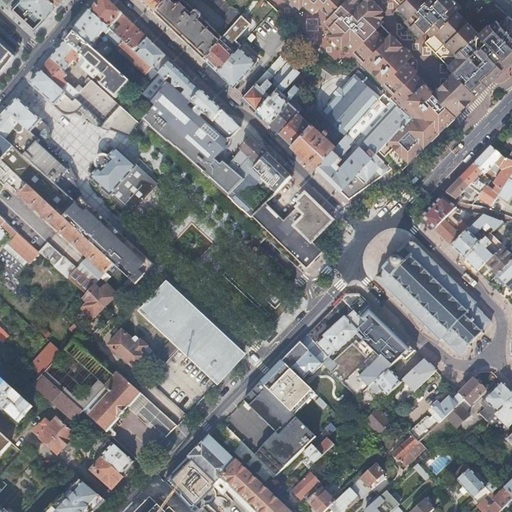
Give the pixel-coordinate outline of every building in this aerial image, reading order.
[(1,0),(30,27),(40,27),(57,6),(50,0),(1,0)] [(107,0),(100,0),(90,12),(135,53),(139,49),(148,39),(107,0)] [(143,0),(154,10),(163,0),(143,0)] [(178,33),(203,57),(224,34),(202,15),(203,13),(201,11),(198,8),(196,7),(194,8),(185,0),(180,0),(177,3),(173,0),(163,0),(154,10),(178,33)] [(201,0),(231,26),(241,15),(234,8),(225,0),(201,0)] [(303,0),(305,2),(316,12),(322,6),(327,0),(303,0)] [(327,0),(322,6),(326,9),(333,16),(347,0),(327,0)] [(354,52),(397,92),(392,98),(412,115),(381,149),(393,160),(390,163),(390,164),(397,170),(459,111),(436,89),(419,72),(419,62),(381,24),(380,7),(373,0),(365,0),(364,2),(361,0),(347,0),(333,16),(327,22),(337,32),(347,41),(356,49),(354,52)] [(428,29),(433,33),(427,40),(455,70),(477,92),(504,65),(511,57),(511,16),(508,13),(495,26),(490,22),(480,31),(459,9),(462,6),(456,0),(446,0),(445,0),(414,0),(407,8),(405,10),(411,15),(415,20),(412,23),(422,34),(428,29)] [(90,12),(73,32),(92,47),(104,32),(107,35),(121,47),(123,53),(149,73),(156,65),(139,49),(135,53),(90,12)] [(224,34),(203,57),(217,70),(235,50),(240,45),(241,44),(227,31),(224,34)] [(66,41),(102,70),(108,76),(104,82),(118,95),(121,97),(134,81),(135,81),(122,70),(95,49),(92,47),(73,32),(66,41)] [(104,32),(92,47),(95,49),(107,35),(104,32)] [(333,36),(343,45),(347,41),(337,32),(333,36)] [(139,49),(156,65),(160,69),(169,59),(148,39),(139,49)] [(66,41),(41,71),(74,100),(81,93),(65,78),(69,75),(65,70),(76,59),(84,67),(86,67),(97,75),(102,70),(66,41)] [(0,43),(0,66),(10,54),(0,43)] [(235,50),(217,70),(234,86),(240,80),(257,61),(240,45),(235,50)] [(269,68),(243,96),(250,102),(257,109),(294,68),(301,60),(295,55),(275,77),(276,78),(272,81),(268,78),(272,74),(274,75),(294,53),(288,48),(269,68)] [(160,69),(164,74),(177,86),(191,99),(200,89),(187,76),(169,59),(160,69)] [(149,73),(158,81),(164,74),(160,69),(156,65),(149,73)] [(122,70),(135,81),(140,75),(131,67),(125,66),(122,70)] [(294,68),(257,109),(270,122),(298,90),(299,89),(295,85),(288,93),(288,96),(286,98),(281,92),(299,72),(294,68)] [(360,70),(340,91),(325,108),(321,112),(328,119),(325,122),(334,130),(339,131),(340,130),(346,135),(386,93),(360,70)] [(450,75),(444,81),(445,81),(466,103),(472,98),(477,92),(455,70),(450,75)] [(74,100),(41,71),(30,84),(55,106),(63,113),(65,114),(68,114),(70,114),(73,114),(75,113),(78,111),(79,110),(81,108),(83,105),(90,111),(104,123),(101,126),(100,126),(99,126),(110,130),(111,129),(130,136),(132,136),(134,135),(138,130),(136,127),(139,124),(138,123),(141,120),(116,97),(102,84),(95,78),(94,77),(94,78),(90,82),(81,93),(74,100)] [(159,105),(214,158),(224,146),(225,138),(210,124),(188,103),(191,99),(177,86),(164,74),(152,88),(158,93),(153,99),(159,105)] [(445,81),(436,89),(459,111),(467,103),(466,103),(445,81)] [(102,84),(116,97),(118,95),(104,82),(102,84)] [(152,88),(147,94),(153,99),(158,93),(152,88)] [(188,103),(210,124),(223,111),(200,89),(191,99),(188,103)] [(298,90),(270,122),(280,131),(299,111),(304,106),(296,99),(298,97),(299,98),(302,95),(298,90)] [(336,146),(317,167),(341,190),(378,152),(381,149),(412,115),(392,98),(386,93),(346,135),(336,146)] [(26,155),(74,196),(81,202),(67,218),(115,262),(127,248),(148,268),(129,289),(129,290),(131,292),(132,293),(134,293),(135,292),(143,284),(140,281),(155,264),(99,212),(101,210),(92,202),(88,207),(83,202),(87,198),(86,194),(80,181),(81,180),(74,165),(70,169),(45,147),(52,140),(53,138),(54,136),(54,135),(54,133),(54,132),(54,130),(53,128),(52,126),(50,125),(42,118),(40,116),(18,98),(7,111),(14,117),(40,139),(26,155)] [(209,174),(228,193),(228,194),(253,218),(254,217),(258,213),(248,204),(240,196),(236,192),(245,182),(242,179),(227,164),(225,162),(223,160),(222,160),(220,163),(214,158),(159,105),(148,117),(209,174)] [(0,119),(0,134),(2,136),(22,152),(26,155),(40,139),(14,117),(7,111),(0,119)] [(210,124),(225,138),(231,137),(240,127),(223,111),(210,124)] [(302,115),(299,111),(280,131),(284,135),(292,143),(311,123),(302,115)] [(311,123),(292,143),(317,167),(336,146),(311,123)] [(0,134),(0,156),(5,160),(11,152),(11,151),(6,147),(8,146),(0,139),(2,136),(0,134)] [(267,153),(251,138),(227,164),(242,179),(267,153)] [(99,168),(91,177),(132,212),(158,182),(118,146),(110,156),(107,154),(104,154),(101,155),(99,157),(97,159),(97,162),(98,165),(99,168)] [(474,163),(485,174),(490,169),(496,174),(500,169),(502,171),(494,184),(496,186),(493,190),(500,195),(511,175),(511,162),(508,160),(505,159),(491,146),(474,163)] [(23,168),(52,192),(54,190),(68,202),(74,196),(26,155),(22,152),(16,160),(23,167),(23,168)] [(378,152),(341,190),(341,191),(343,192),(344,194),(346,195),(349,199),(390,164),(390,163),(378,152)] [(267,153),(242,179),(245,182),(236,192),(240,196),(248,188),(250,191),(259,182),(264,187),(266,185),(276,194),(281,188),(290,179),(291,177),(289,176),(289,175),(279,165),(267,153)] [(0,181),(4,186),(7,183),(89,257),(78,268),(49,241),(41,252),(42,252),(55,265),(69,278),(69,277),(87,293),(90,290),(95,284),(115,262),(67,218),(4,161),(5,160),(0,156),(0,181)] [(474,163),(460,178),(470,186),(474,182),(476,185),(480,181),(482,183),(479,187),(476,191),(481,195),(487,186),(491,180),(485,174),(474,163)] [(511,175),(500,195),(507,200),(511,192),(511,175)] [(460,178),(446,192),(449,196),(456,200),(466,190),(471,195),(475,190),(470,186),(460,178)] [(491,180),(487,186),(491,189),(493,190),(496,186),(494,184),(491,180)] [(475,190),(476,191),(479,187),(476,185),(474,182),(470,186),(475,190)] [(478,197),(492,207),(498,198),(500,195),(493,190),(491,189),(487,186),(481,195),(478,197)] [(276,194),(271,200),(272,202),(278,196),(279,197),(285,191),(281,188),(276,194)] [(498,198),(508,205),(511,199),(511,192),(507,200),(500,195),(498,198)] [(254,217),(307,268),(312,263),(322,252),(312,242),(332,220),(330,218),(319,207),(305,194),(298,201),(301,204),(288,217),(284,221),(266,204),(262,209),(258,213),(254,217)] [(87,198),(83,202),(88,207),(92,202),(87,198)] [(431,208),(422,217),(435,230),(451,214),(457,209),(440,198),(431,208)] [(248,204),(258,213),(262,209),(252,200),(248,204)] [(266,204),(284,221),(288,217),(272,202),(271,200),(266,204)] [(435,230),(451,246),(470,228),(462,220),(459,223),(451,214),(435,230)] [(476,214),(471,219),(472,220),(469,223),(472,226),(483,216),(476,214)] [(0,227),(12,239),(18,232),(0,216),(0,227)] [(470,228),(451,246),(464,259),(481,243),(474,235),(492,218),(483,216),(472,226),(470,228)] [(494,219),(485,228),(491,234),(503,223),(494,219)] [(481,243),(464,259),(478,271),(486,263),(494,255),(486,247),(490,243),(485,239),(481,243)] [(412,240),(404,248),(402,247),(393,256),(381,268),(383,270),(375,278),(378,281),(379,280),(441,341),(442,339),(450,347),(451,346),(459,355),(469,346),(470,348),(472,346),(470,344),(481,333),(483,335),(485,333),(483,331),(492,323),(483,314),(483,313),(476,305),(477,304),(416,244),(416,243),(412,240)] [(494,255),(486,263),(497,275),(511,260),(511,254),(504,246),(494,255)] [(115,262),(135,280),(129,286),(129,287),(129,289),(148,268),(127,248),(115,262)] [(0,260),(0,264),(9,278),(17,272),(6,257),(0,260)] [(511,260),(497,275),(506,285),(511,279),(511,260)] [(90,290),(105,305),(117,292),(107,283),(105,285),(103,283),(99,288),(95,284),(90,290)] [(169,284),(145,309),(182,344),(220,380),(244,355),(169,284)] [(83,303),(86,306),(84,308),(94,318),(105,305),(90,290),(87,293),(84,296),(87,299),(83,303)] [(346,295),(300,342),(322,364),(331,372),(337,365),(328,356),(356,331),(358,333),(378,313),(359,295),(346,295)] [(377,334),(384,342),(391,348),(392,346),(402,356),(406,359),(416,351),(385,321),(375,333),(377,334)] [(70,326),(78,334),(83,329),(74,322),(70,326)] [(41,332),(46,336),(48,338),(52,333),(46,327),(41,332)] [(117,336),(110,343),(124,356),(137,341),(124,329),(123,329),(121,328),(116,333),(117,336)] [(62,352),(39,376),(34,382),(32,383),(44,394),(52,387),(54,384),(87,349),(91,345),(95,340),(91,337),(83,329),(78,334),(68,346),(62,352)] [(377,334),(352,355),(347,364),(345,366),(341,361),(337,365),(331,372),(342,383),(384,342),(377,334)] [(137,341),(124,356),(137,367),(153,349),(141,338),(137,341)] [(180,345),(173,338),(163,349),(170,356),(180,345)] [(51,342),(28,366),(32,369),(39,376),(62,352),(58,348),(51,342)] [(63,342),(58,348),(62,352),(68,346),(63,342)] [(300,342),(282,361),(292,371),(294,369),(303,378),(310,371),(312,374),(322,364),(300,342)] [(384,342),(342,383),(358,398),(370,386),(389,368),(402,356),(392,346),(391,348),(384,342)] [(87,349),(115,375),(119,371),(91,345),(87,349)] [(54,384),(84,411),(106,431),(128,406),(142,391),(119,371),(115,375),(87,349),(54,384)] [(425,359),(403,380),(414,392),(437,371),(425,359)] [(168,371),(162,366),(152,377),(157,382),(168,371)] [(389,368),(370,386),(377,394),(381,390),(383,392),(384,392),(387,395),(401,381),(389,368)] [(27,375),(34,382),(39,376),(32,369),(27,375)] [(33,406),(0,378),(0,406),(18,422),(33,406)] [(475,378),(460,393),(465,399),(471,405),(487,390),(475,378)] [(486,399),(490,403),(486,407),(480,413),(488,422),(511,398),(511,391),(502,382),(486,399)] [(52,387),(81,413),(84,411),(54,384),(52,387)] [(44,394),(69,416),(64,422),(69,427),(81,413),(52,387),(44,394)] [(128,406),(147,422),(150,419),(160,408),(142,391),(128,406)] [(431,406),(436,411),(430,417),(428,415),(409,431),(413,436),(419,442),(420,441),(431,430),(465,399),(460,393),(453,399),(450,395),(441,403),(438,399),(431,406)] [(322,398),(317,403),(324,410),(329,405),(322,398)] [(511,398),(488,422),(501,435),(511,424),(511,398)] [(465,399),(431,430),(439,438),(454,424),(458,427),(469,415),(465,410),(471,405),(465,399)] [(150,419),(168,435),(178,424),(160,408),(150,419)] [(367,421),(380,435),(392,424),(379,410),(367,421)] [(35,433),(59,454),(78,434),(69,427),(64,422),(59,417),(53,423),(47,419),(35,433)] [(327,427),(333,432),(337,429),(331,423),(327,427)] [(178,424),(168,435),(177,444),(188,433),(178,424)] [(431,430),(420,441),(424,445),(425,446),(427,449),(439,438),(431,430)] [(223,478),(258,511),(289,511),(210,436),(189,457),(217,484),(219,482),(223,478)] [(419,442),(413,436),(412,436),(411,436),(411,437),(392,455),(399,463),(400,461),(404,465),(406,466),(416,458),(410,452),(415,448),(418,452),(425,446),(424,445),(420,441),(419,442)] [(313,445),(323,456),(335,445),(328,438),(319,447),(315,443),(313,445)] [(105,449),(100,454),(104,457),(123,474),(135,460),(110,439),(103,447),(105,449)] [(304,454),(314,464),(323,456),(313,445),(304,454)] [(93,470),(113,488),(125,475),(123,474),(104,457),(93,470)] [(421,475),(426,480),(430,476),(425,471),(421,465),(419,463),(415,467),(421,475)] [(458,480),(474,499),(475,498),(492,482),(491,480),(488,483),(483,477),(482,478),(478,474),(476,475),(465,463),(453,474),(457,479),(458,480)] [(376,464),(356,483),(364,492),(370,487),(385,473),(376,464)] [(312,473),(293,491),(301,498),(306,493),(309,496),(322,484),(312,473)] [(0,511),(93,511),(107,499),(82,478),(55,504),(53,503),(44,511),(7,511),(5,510),(3,511),(2,511),(0,509),(0,511)] [(511,482),(495,498),(491,494),(497,488),(492,482),(475,498),(480,504),(477,507),(481,511),(499,511),(511,499),(511,482)] [(282,486),(276,491),(281,495),(291,485),(289,483),(282,486)] [(356,483),(336,502),(330,508),(334,511),(342,511),(358,497),(364,492),(356,483)] [(322,487),(311,498),(308,500),(318,511),(325,511),(330,508),(336,502),(323,488),(322,487)] [(364,492),(358,497),(361,499),(372,489),(370,487),(364,492)] [(306,493),(301,498),(305,502),(308,500),(311,498),(309,496),(306,493)] [(149,498),(135,511),(158,511),(161,510),(149,498)] [(380,498),(367,510),(368,511),(387,511),(390,509),(385,503),(380,498)] [(410,511),(430,511),(434,509),(427,502),(425,499),(410,511)]
